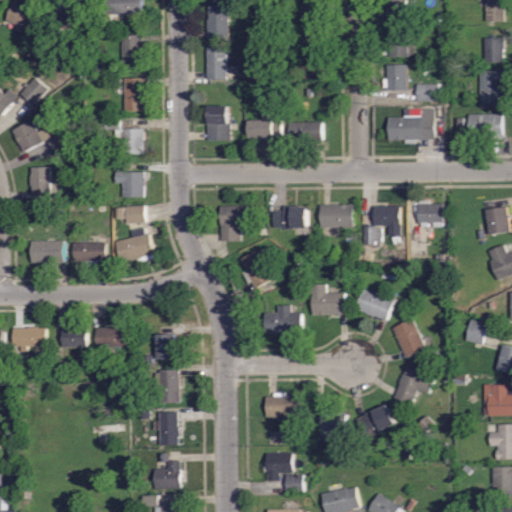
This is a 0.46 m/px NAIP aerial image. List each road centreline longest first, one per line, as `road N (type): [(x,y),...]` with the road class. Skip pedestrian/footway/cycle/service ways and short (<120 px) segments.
road 1 (residential): [(226,511),(223,325),(180,202),(176,0)]
road 2 (residential): [(179,171),(511,169)]
road 3 (residential): [(0,293),(142,292),(201,266)]
road 4 (residential): [(359,171),(357,0)]
road 5 (residential): [(224,364),(357,363)]
